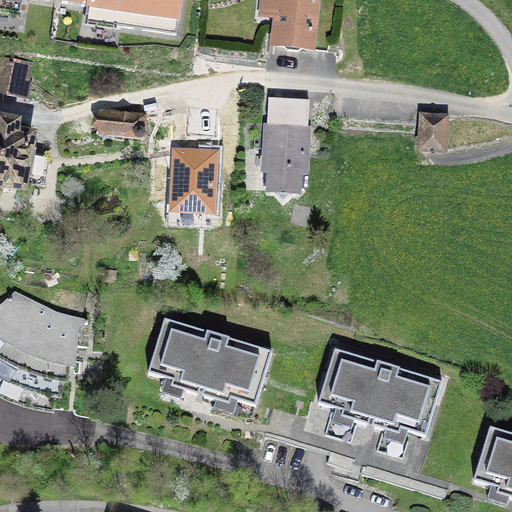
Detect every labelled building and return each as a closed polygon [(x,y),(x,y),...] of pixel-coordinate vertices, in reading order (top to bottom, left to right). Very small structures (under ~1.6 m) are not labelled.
[(21,0),(0,0),(0,9),(20,12),(21,0)] [(63,0),(89,4),(86,22),(176,35),(180,0),(63,0)] [(311,0),(278,0),(274,46),(282,47),(287,53),(297,54),(303,49),(327,52),(331,22),(314,20),(317,1),(311,0)] [(0,91),(24,96),(29,65),(0,59),(0,91)] [(308,104),(269,99),(264,188),(270,188),(283,202),(297,190),(303,190),(308,104)] [(143,119),(103,115),(101,132),(141,136),(143,119)] [(446,118),(422,116),(420,151),(444,152),(446,118)] [(0,186),(18,190),(18,192),(25,193),(25,183),(45,187),(50,157),(35,155),(37,140),(32,139),(32,137),(16,134),(18,123),(0,120),(0,186)] [(0,352),(63,382),(68,382),(69,369),(75,369),(79,331),(85,321),(58,312),(15,293),(0,307),(0,352)] [(164,321),(148,375),(172,382),(171,388),(229,406),(231,400),(255,408),(272,354),(164,321)] [(335,351),(318,405),(343,413),(341,418),(399,436),(401,430),(425,438),(442,384),(335,351)] [(61,397),(63,382),(0,352),(0,370),(56,396),(61,397)] [(54,412),(56,396),(0,370),(0,395),(4,398),(20,404),(54,412)] [(511,435),(490,429),(473,483),(498,490),(496,496),(511,500),(511,435)]
